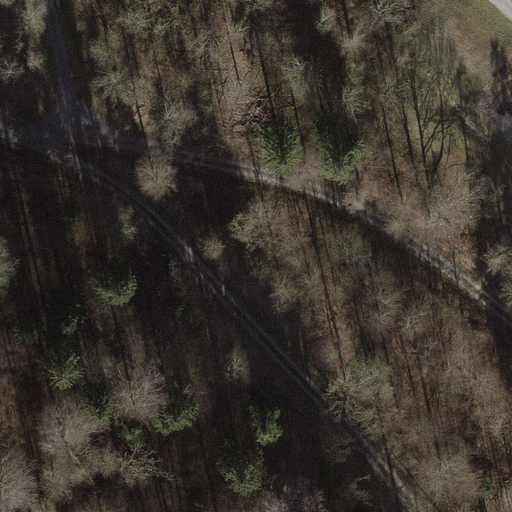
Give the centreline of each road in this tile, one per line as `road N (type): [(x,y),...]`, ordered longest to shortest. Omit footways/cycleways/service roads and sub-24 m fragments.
road 1 (track): [(46,145),(154,212),(415,511)]
road 2 (track): [(511,319),(364,201),(266,168),(96,135),(63,130),(46,145)]
road 3 (track): [(63,130),(68,104),(49,0)]
